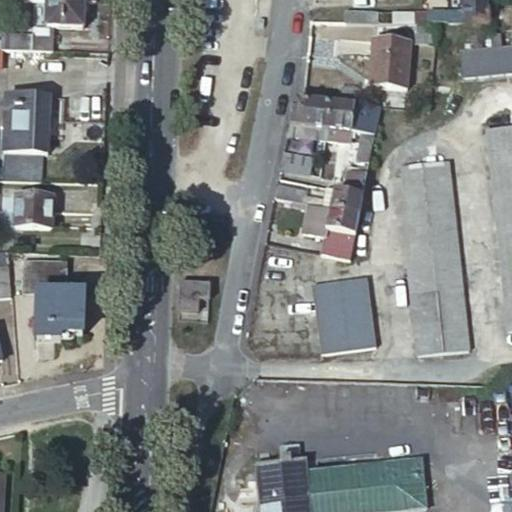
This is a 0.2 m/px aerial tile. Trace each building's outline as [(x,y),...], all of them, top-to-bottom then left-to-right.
[(485,27),(484,7),(483,0),(459,0),(461,27),(485,27)] [(84,3),(43,2),(42,29),(83,30),(84,3)] [(437,29),(447,29),(446,17),(411,17),(411,21),(402,21),(402,17),(376,17),(376,20),(344,21),(344,31),(417,30),(437,29)] [(434,51),(437,29),(417,30),(415,48),(434,51)] [(0,53),(30,54),(30,35),(0,33),(0,53)] [(404,96),(408,49),(372,46),(368,93),(404,96)] [(511,77),(511,49),(457,55),(459,83),(511,77)] [(2,155),(43,156),(45,156),(47,99),(4,98),(2,155)] [(352,108),(301,103),(293,102),(288,127),(302,129),(301,140),(323,142),(325,131),(349,133),(352,108)] [(367,158),(377,111),(352,108),(349,133),(350,134),(353,134),(354,132),(360,133),(356,156),(367,158)] [(288,127),(285,138),(301,140),(302,129),(288,127)] [(511,333),(511,128),(484,131),(504,335),(511,333)] [(350,134),(349,133),(325,131),(323,142),(349,144),(350,134)] [(311,159),(282,153),(278,172),(309,178),(311,159)] [(2,155),(1,182),(42,183),(43,156),(2,155)] [(359,199),(367,158),(356,156),(354,166),(348,164),(347,170),(358,172),(357,177),(347,175),(343,196),(359,199)] [(466,354),(446,166),(399,170),(404,215),(398,215),(415,359),(466,354)] [(356,219),(359,199),(343,196),(324,192),(321,205),(303,201),(304,194),(275,187),(273,201),(308,209),(356,219)] [(48,231),(49,198),(15,196),(13,229),(48,231)] [(347,263),(356,219),(308,209),(304,229),(324,234),(319,257),(347,263)] [(7,264),(8,270),(9,295),(19,295),(20,264),(7,264)] [(20,264),(19,295),(35,296),(33,343),(58,344),(58,339),(80,340),(81,301),(83,301),(83,298),(61,297),(63,266),(20,264)] [(375,352),(366,283),(312,289),(321,358),(375,352)] [(206,303),(207,287),(177,285),(175,314),(195,315),(196,303),(206,303)] [(252,463),(256,511),(418,511),(422,511),(416,460),(313,469),(299,459),(252,463)]
